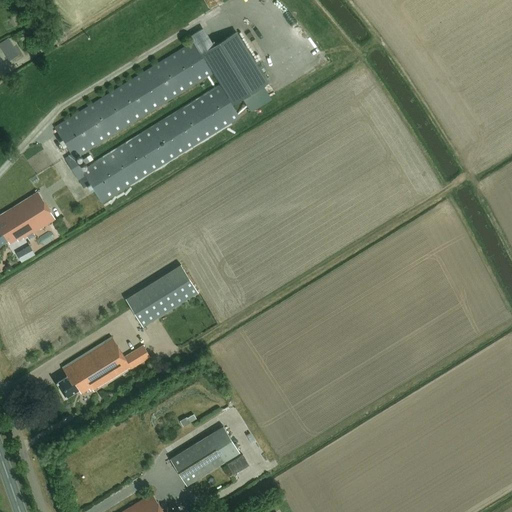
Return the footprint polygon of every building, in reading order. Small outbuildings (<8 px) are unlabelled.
[(83,184),(87,181),(101,204),(240,118),(232,106),(268,84),(236,32),(200,54),(192,41),(54,127),(71,155),(65,159),(78,180),(80,179),(83,184)] [(0,43),(0,45),(9,61),(19,55),(9,38),(0,43)] [(311,57),(299,64),(303,69),(314,62),(311,57)] [(0,245),(8,241),(10,244),(17,239),(18,241),(23,238),(24,239),(56,219),(39,191),(18,204),(0,215),(0,245)] [(33,257),(28,248),(22,252),(27,260),(33,257)] [(181,265),(125,299),(143,327),(198,293),(181,265)] [(56,382),(58,384),(65,397),(79,389),(81,392),(88,387),(90,391),(92,390),(93,392),(149,357),(143,346),(124,357),(112,337),(62,368),(67,375),(56,382)] [(193,413),(180,420),(184,426),(196,418),(193,413)] [(223,426),(169,459),(186,486),(239,453),(223,426)] [(226,464),(233,474),(249,464),(242,454),(226,464)] [(219,469),(202,479),(208,488),(224,478),(219,469)] [(163,511),(152,493),(120,511),(163,511)]
